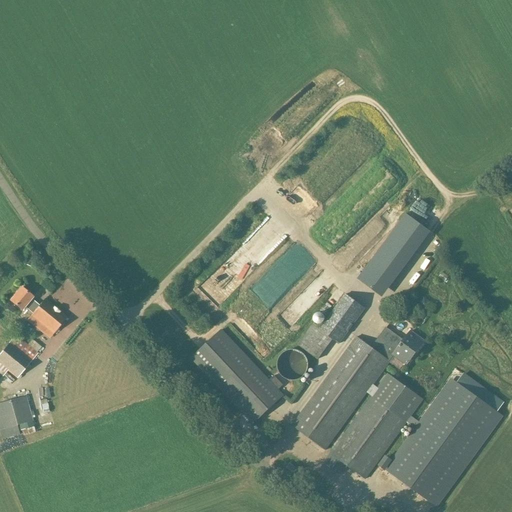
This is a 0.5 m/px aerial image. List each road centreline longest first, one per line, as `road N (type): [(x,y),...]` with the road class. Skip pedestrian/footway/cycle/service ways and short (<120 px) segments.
road 1 (unknown): [(120,326),(246,205),(261,201),(298,216),(363,288),(370,315),(261,467)]
road 2 (unclassified): [(0,176),(205,421),(272,474),(349,511)]
